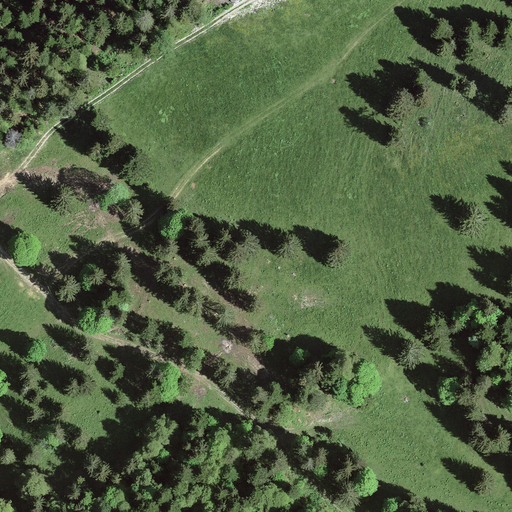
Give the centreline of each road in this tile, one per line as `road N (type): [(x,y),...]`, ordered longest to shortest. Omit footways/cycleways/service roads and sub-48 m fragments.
road 1 (track): [(403,0),(316,82),(203,161),(167,210),(87,250),(42,291),(0,254)]
road 2 (track): [(353,511),(190,369),(71,326),(42,291)]
